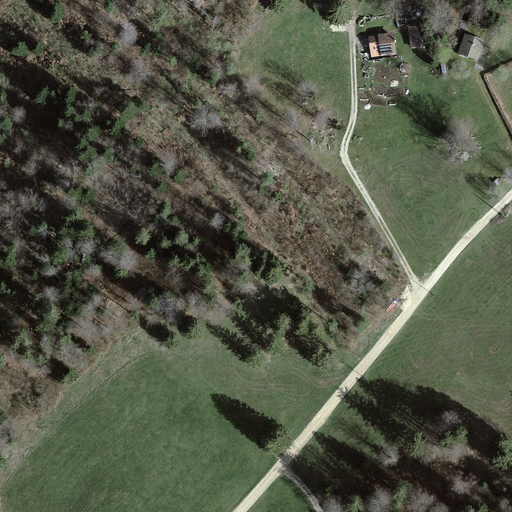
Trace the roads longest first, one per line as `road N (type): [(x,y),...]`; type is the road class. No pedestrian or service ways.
road 1 (track): [(511,197),(242,511)]
road 2 (track): [(427,294),(343,158),(355,111),(352,28)]
